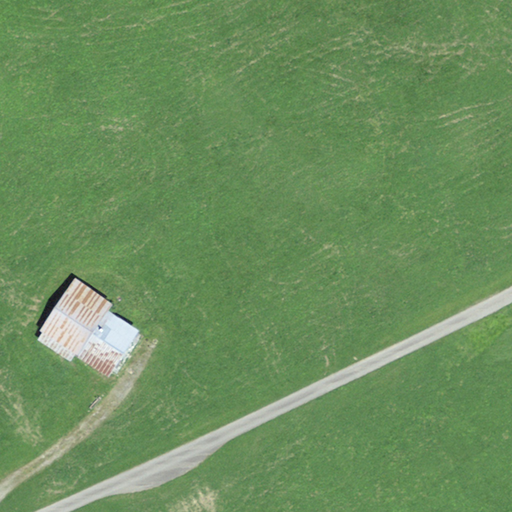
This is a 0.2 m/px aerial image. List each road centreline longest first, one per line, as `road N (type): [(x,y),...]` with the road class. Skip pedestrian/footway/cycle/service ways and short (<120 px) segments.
road 1 (unclassified): [(60,511),(511,292)]
road 2 (track): [(0,494),(91,423),(145,344)]
